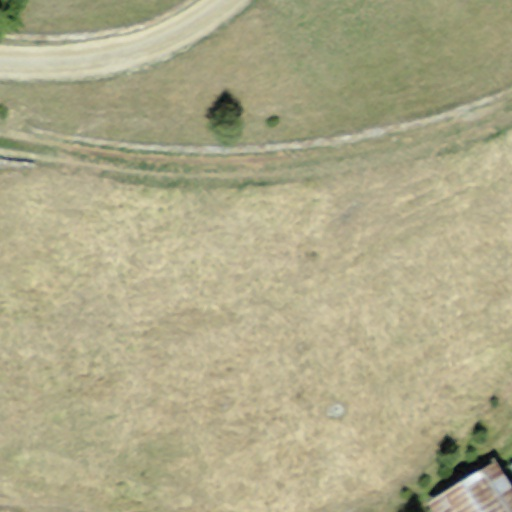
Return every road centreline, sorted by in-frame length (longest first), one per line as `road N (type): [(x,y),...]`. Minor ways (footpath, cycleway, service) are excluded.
road 1 (track): [(0,146),(148,167),(321,160),(414,142),(511,102)]
road 2 (track): [(223,0),(160,40),(105,59),(0,65)]
